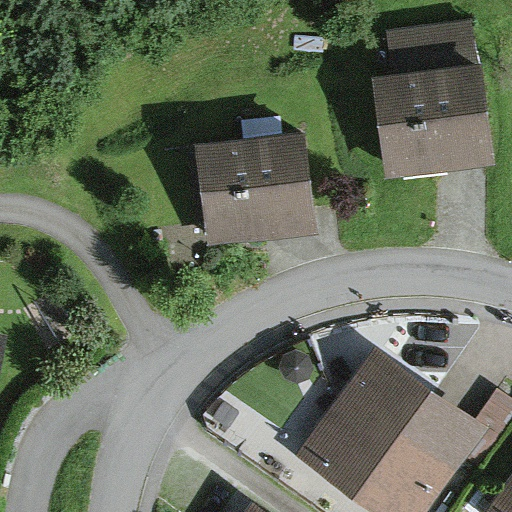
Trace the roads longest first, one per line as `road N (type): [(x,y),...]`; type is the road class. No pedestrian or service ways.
road 1 (residential): [(511,284),(396,271),(313,287),(228,327),(175,364),(153,394)]
road 2 (residential): [(153,394),(117,391),(72,410),(51,437),(29,511)]
road 3 (residential): [(153,394),(117,511)]
